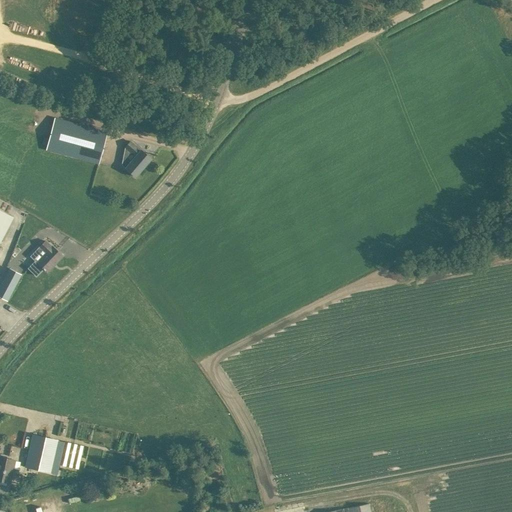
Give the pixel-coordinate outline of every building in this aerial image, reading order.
[(106,133),(55,119),(46,150),(98,164),(106,133)] [(151,159),(141,150),(130,141),(125,148),(135,157),(125,168),(135,177),(151,159)] [(0,236),(10,215),(0,210),(0,236)] [(51,246),(45,241),(39,247),(30,257),(35,261),(28,268),(36,276),(44,269),(47,272),(62,256),(52,246),(51,246)] [(21,274),(9,268),(0,283),(0,296),(7,301),(21,274)] [(32,434),(25,466),(24,470),(31,472),(31,471),(39,472),(40,469),(58,473),(60,464),(79,468),(84,445),(32,434)] [(0,480),(9,483),(13,468),(18,469),(20,462),(14,460),(0,456),(0,480)] [(104,482),(102,477),(90,480),(92,486),(104,482)] [(370,511),(369,503),(326,511),(370,511)]
